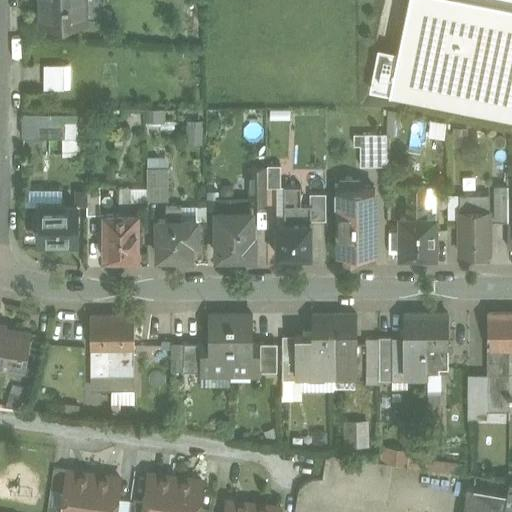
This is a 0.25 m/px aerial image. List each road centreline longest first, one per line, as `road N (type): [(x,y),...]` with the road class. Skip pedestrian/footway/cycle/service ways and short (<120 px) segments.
road 1 (residential): [(0,273),(112,289),(511,288)]
road 2 (residential): [(0,424),(316,465)]
road 3 (residential): [(0,206),(0,27)]
